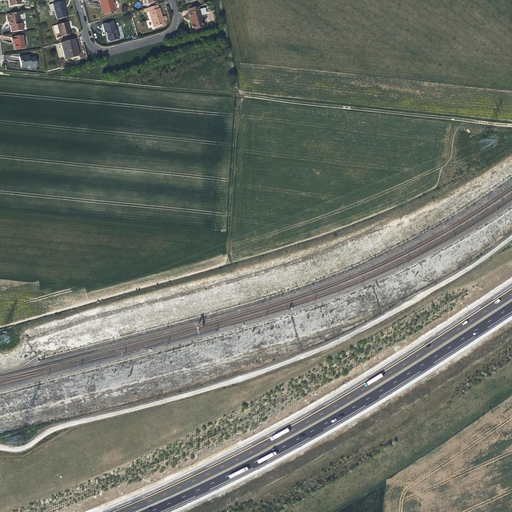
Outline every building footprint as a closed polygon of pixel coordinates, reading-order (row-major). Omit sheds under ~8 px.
[(99,0),(101,7),(103,7),(105,15),(116,12),(112,0),(99,0)] [(63,2),(53,5),(56,15),(57,20),(68,17),(66,10),(65,10),(64,7),(65,7),(63,2)] [(149,12),(154,28),(164,25),(159,9),(158,6),(145,10),(146,13),(149,12)] [(204,27),(199,7),(189,10),(190,13),(189,13),(193,30),(204,27)] [(18,13),(8,15),(9,22),(9,26),(10,26),(11,33),(24,31),(23,24),(20,24),(18,13)] [(108,35),(108,37),(109,40),(111,42),(119,40),(117,30),(116,31),(113,22),(103,25),(105,34),(107,33),(108,33),(108,35)] [(71,35),(68,23),(58,26),(61,38),(71,35)] [(11,38),(12,43),(14,43),(15,50),(24,49),(23,37),(11,38)] [(75,47),(76,47),(74,40),(61,44),(66,61),(79,57),(77,48),(76,49),(75,47)] [(20,68),(28,67),(29,69),(37,68),(35,57),(29,58),(29,56),(19,57),(20,68)]
